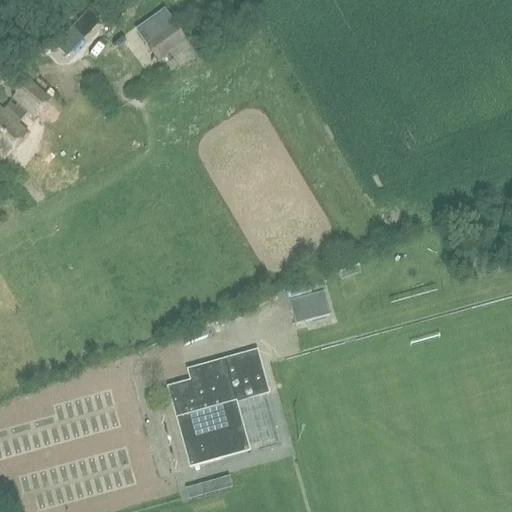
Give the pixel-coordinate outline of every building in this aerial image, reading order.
[(101,20),(88,9),(62,39),(74,49),(101,20)] [(141,35),(158,62),(174,51),(179,58),(191,49),(173,20),(170,22),(166,16),(141,35)] [(12,101),(2,112),(33,139),(46,125),(43,122),(63,99),(40,79),(34,86),(28,81),(11,100),(12,101)] [(0,110),(0,157),(2,160),(9,166),(33,139),(2,112),(0,110)] [(294,326),(330,316),(324,292),(288,302),(294,326)] [(189,466),(247,450),(234,402),(266,393),(255,353),(188,371),(191,382),(168,389),(177,420),(189,466)] [(232,455),(212,460),(216,480),(237,475),(232,455)]
